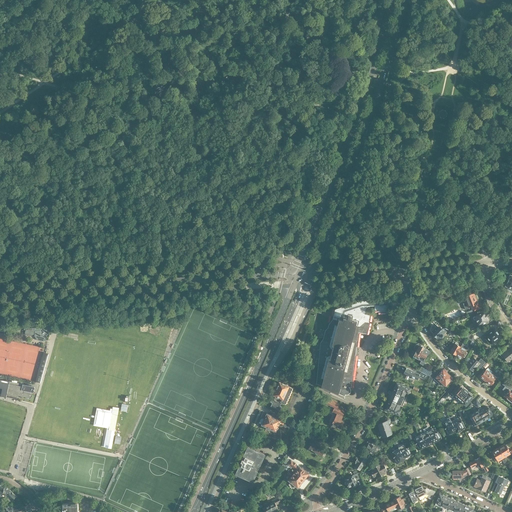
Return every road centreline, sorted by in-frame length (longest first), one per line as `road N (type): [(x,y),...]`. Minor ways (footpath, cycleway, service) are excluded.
road 1 (primary): [(306,281),(341,201),(405,0)]
road 2 (primary): [(296,273),(0,291)]
road 3 (primary): [(0,300),(293,283)]
road 4 (primary): [(394,0),(296,273)]
road 5 (primary): [(203,511),(305,282)]
road 6 (primary): [(293,283),(194,511)]
road 7 (residential): [(511,414),(442,355),(410,311)]
road 8 (residential): [(410,311),(409,268),(487,262)]
road 9 (residential): [(318,511),(321,490),(372,405)]
